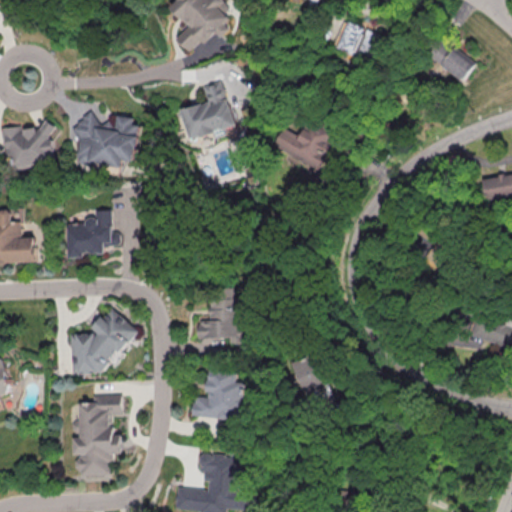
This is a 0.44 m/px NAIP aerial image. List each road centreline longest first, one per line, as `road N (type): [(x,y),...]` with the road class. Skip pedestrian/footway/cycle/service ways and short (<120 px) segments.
road 1 (residential): [(0,293),(118,287),(152,299),(162,377),(160,432),(138,488),(114,501),(0,508)]
road 2 (residential): [(511,119),(411,171),(372,212),(360,255),(363,303),(383,338),(431,378),(511,407)]
